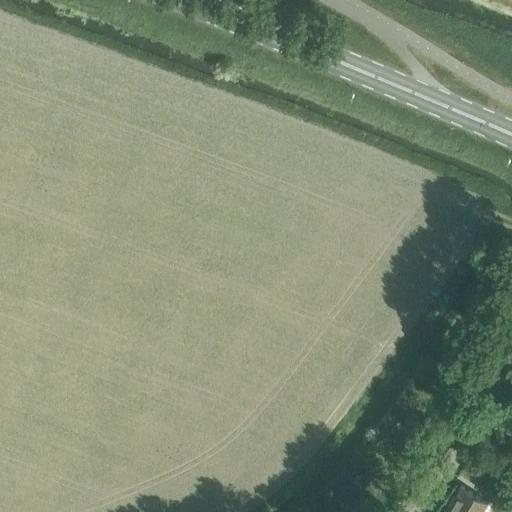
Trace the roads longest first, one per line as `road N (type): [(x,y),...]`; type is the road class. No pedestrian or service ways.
road 1 (secondary): [(511,135),(181,0)]
road 2 (unclassified): [(411,511),(453,463),(511,362)]
